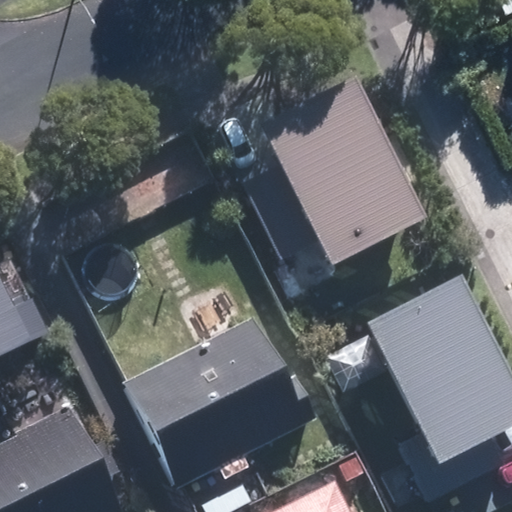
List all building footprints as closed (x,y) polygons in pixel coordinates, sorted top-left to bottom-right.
[(249,135),(269,174),(239,189),(276,263),(305,248),(319,276),(415,229),(345,88),(249,135)] [(130,224),(196,189),(181,160),(115,195),(130,224)] [(357,334),(413,442),(393,452),(423,508),(498,469),(484,443),(511,429),(511,407),(449,286),(357,334)] [(278,380),(246,316),(123,377),(175,485),(300,425),(312,418),(290,374),(278,380)] [(0,511),(120,511),(66,404),(13,430),(15,433),(0,440),(0,511)] [(199,511),(218,511),(244,499),(235,482),(194,503),(199,511)] [(350,511),(337,485),(280,511),(350,511)]
